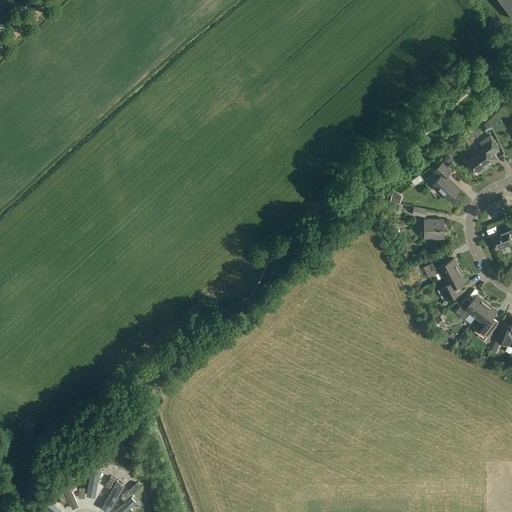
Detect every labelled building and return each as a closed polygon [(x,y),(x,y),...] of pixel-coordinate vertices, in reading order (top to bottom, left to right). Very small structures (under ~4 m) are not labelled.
[(511,0),(498,0),(511,17),(511,0)] [(474,167),(479,174),(497,160),(492,152),(499,148),(490,136),(480,143),(482,146),(474,152),(475,155),(466,161),(471,169),(474,167)] [(432,184),(449,201),(460,189),(447,176),(451,171),(442,162),(433,172),(439,177),(432,184)] [(414,187),(434,207),(439,203),(419,182),(414,187)] [(392,193),(390,201),(400,203),(402,195),(392,193)] [(374,196),(373,205),(384,206),(384,196),(374,196)] [(414,207),(413,210),(412,214),(425,217),(427,210),(414,207)] [(444,239),(444,219),(424,219),(424,238),(434,238),(434,239),(444,239)] [(491,236),(496,250),(511,243),(511,241),(509,234),(511,233),(511,222),(511,221),(498,227),(500,232),(491,236)] [(440,272),(443,278),(459,270),(453,258),(446,263),(443,257),(428,265),(430,271),(433,269),(435,274),(440,272)] [(459,270),(443,278),(447,285),(440,288),(445,299),(460,291),(457,286),(465,282),(459,270)] [(455,312),(465,319),(470,324),(475,317),(475,318),(486,303),(482,300),(482,298),(479,296),(477,296),(476,295),(471,302),(466,298),(455,312)] [(492,317),(497,311),(495,310),(495,309),(492,307),(491,307),(486,303),(475,318),(481,322),(476,328),(487,337),(491,331),(498,322),(492,317)] [(430,312),(435,319),(442,314),(437,307),(430,312)] [(439,326),(445,321),(440,316),(435,321),(439,326)] [(511,338),(511,337),(511,322),(510,326),(502,322),(495,340),(508,345),(511,338)] [(489,343),(495,334),(494,333),(491,331),(487,337),(485,340),(489,343)] [(102,467),(93,465),(87,496),(95,498),(102,467)] [(110,489),(116,480),(110,477),(105,486),(110,489)] [(68,483),(61,486),(71,508),(72,509),(79,506),(68,483)] [(103,505),(109,508),(122,486),(116,483),(104,504),(103,505)] [(125,501),(132,494),(128,490),(121,497),(125,501)] [(67,502),(63,492),(58,495),(62,505),(67,502)] [(136,503),(131,497),(114,511),(125,511),(127,510),(128,511),(130,511),(132,511),(130,508),(136,503)]
